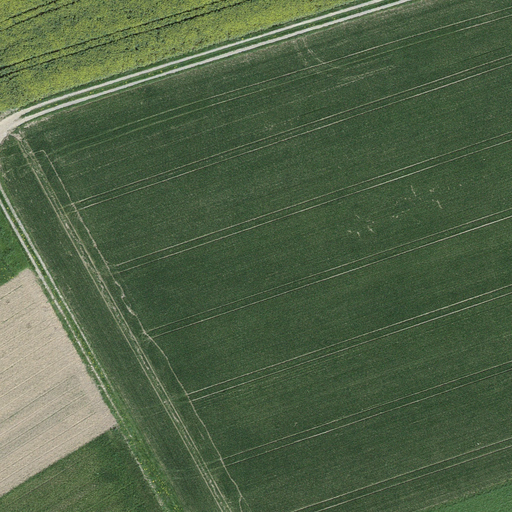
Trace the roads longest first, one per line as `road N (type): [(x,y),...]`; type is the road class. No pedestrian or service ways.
road 1 (track): [(397,0),(105,87),(28,113),(0,132)]
road 2 (track): [(0,194),(174,511)]
